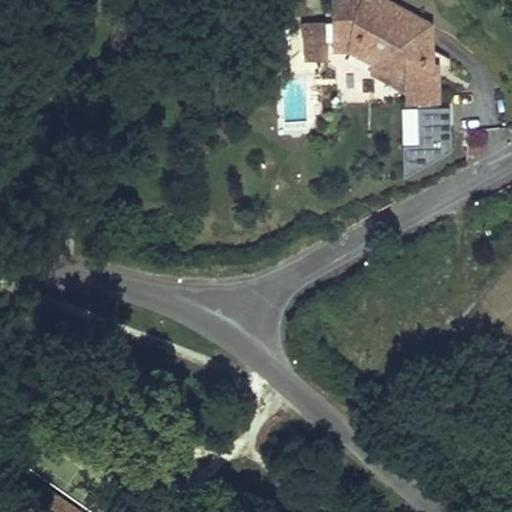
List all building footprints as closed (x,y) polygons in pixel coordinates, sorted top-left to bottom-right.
[(334,0),(334,49),(350,49),(374,63),(374,71),(398,86),(404,74),(418,79),(418,101),(439,101),(438,66),(429,62),(414,57),(415,49),(429,47),(430,26),(382,0),(334,0)] [(415,49),(414,57),(429,62),(429,47),(415,49)] [(337,52),(333,60),(366,75),(369,67),(337,52)] [(404,74),(405,101),(418,101),(418,79),(404,74)] [(445,157),(445,110),(416,109),(416,150),(405,151),(405,175),(445,157)] [(70,208),(68,228),(87,230),(89,210),(70,208)]
